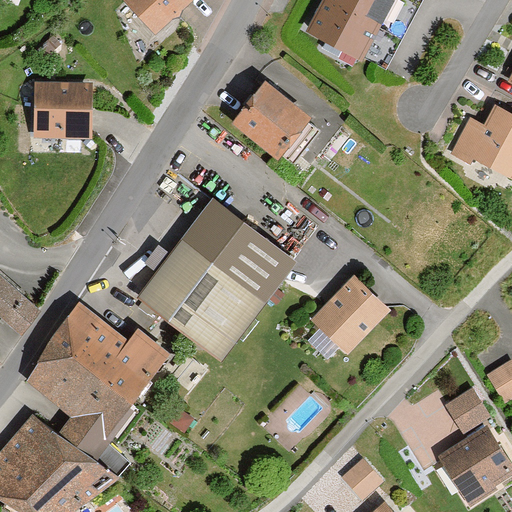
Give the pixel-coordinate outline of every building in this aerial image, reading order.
[(118,0),(116,2),(150,41),(197,0),(118,0)] [(406,0),(329,0),(312,33),(371,65),(406,0)] [(89,85),(38,84),(37,134),(88,135),(89,85)] [(235,124),(278,157),(308,119),(265,85),(235,124)] [(511,179),(511,113),(502,109),(493,127),(473,116),(453,154),(477,167),(479,162),(511,179)] [(143,299),(221,357),(292,263),(214,205),(143,299)] [(0,315),(23,335),(45,309),(0,272),(0,315)] [(386,310),(354,280),(316,320),(347,350),(386,310)] [(57,437),(94,462),(177,357),(142,328),(131,343),(80,306),(32,380),(74,417),(57,437)] [(511,357),(483,374),(502,407),(511,401),(511,357)] [(475,389),(449,407),(468,436),(494,418),(475,389)] [(0,496),(26,511),(67,511),(114,478),(94,462),(57,437),(33,419),(0,457),(0,496)] [(443,457),(472,503),(493,489),(491,486),(511,472),(511,469),(487,430),(443,457)] [(362,497),(381,481),(363,461),(344,477),(362,497)]
